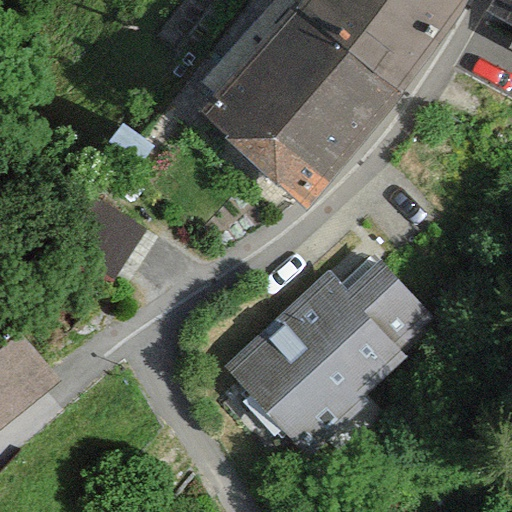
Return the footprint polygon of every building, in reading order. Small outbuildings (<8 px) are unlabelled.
[(314,188),(400,78),(297,0),(287,0),(205,98),(314,188)] [(297,0),(400,78),(448,0),(297,0)] [(102,282),(144,227),(88,185),(46,240),(102,282)] [(349,269),(336,254),(224,355),(305,445),(404,356),(390,340),(435,299),(382,240),(349,269)] [(0,419),(60,369),(0,295),(0,419)]
